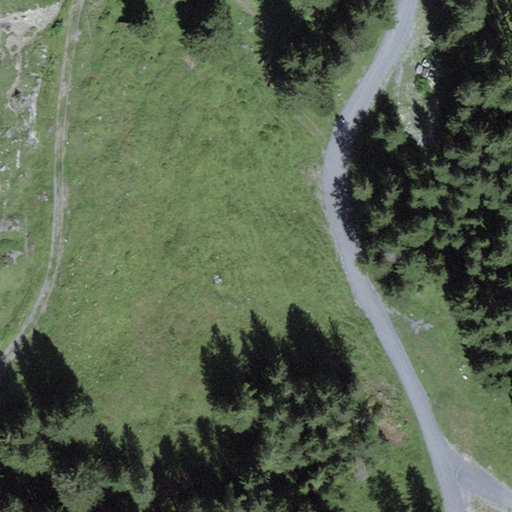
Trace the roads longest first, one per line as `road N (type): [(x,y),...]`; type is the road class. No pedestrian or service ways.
road 1 (track): [(411,0),(404,35),(347,132),(344,210),(356,278),(451,467)]
road 2 (track): [(0,369),(29,333),(53,275),(61,132),(80,0)]
